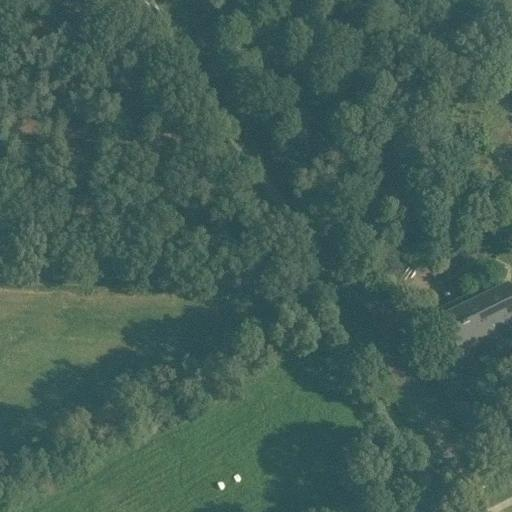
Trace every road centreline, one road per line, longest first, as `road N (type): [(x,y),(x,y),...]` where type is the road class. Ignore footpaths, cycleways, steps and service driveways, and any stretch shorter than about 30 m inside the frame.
road 1 (track): [(147,0),(251,164),(331,270),(370,300),(386,355),(478,511)]
road 2 (track): [(0,274),(270,285),(331,270)]
